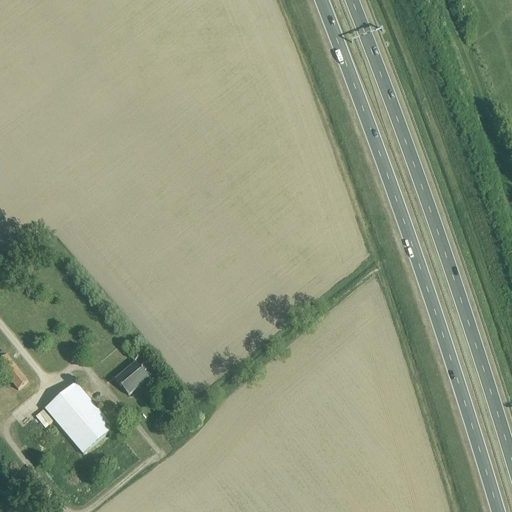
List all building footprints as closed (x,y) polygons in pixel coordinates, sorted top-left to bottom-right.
[(124,349),(135,362),(141,357),(130,344),(124,349)] [(4,374),(18,392),(28,383),(3,352),(0,354),(0,375),(1,377),(4,374)] [(115,381),(129,397),(149,379),(136,364),(115,381)] [(45,410),(84,456),(114,430),(76,385),(45,410)] [(44,412),(37,418),(44,427),(52,421),(44,412)]
